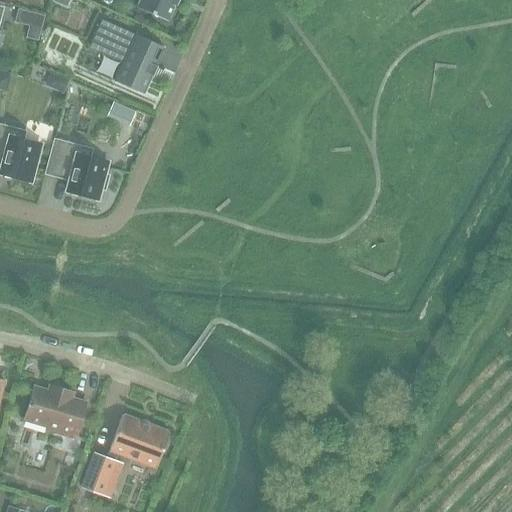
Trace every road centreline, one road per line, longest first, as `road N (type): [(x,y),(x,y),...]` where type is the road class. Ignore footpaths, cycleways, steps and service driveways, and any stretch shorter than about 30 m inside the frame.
road 1 (residential): [(0,203),(87,227),(113,219),(150,154),(213,0)]
road 2 (track): [(387,511),(511,287)]
road 3 (residential): [(0,338),(60,350),(193,399)]
